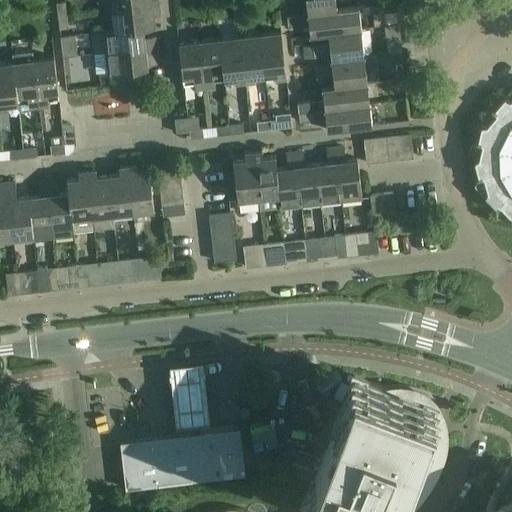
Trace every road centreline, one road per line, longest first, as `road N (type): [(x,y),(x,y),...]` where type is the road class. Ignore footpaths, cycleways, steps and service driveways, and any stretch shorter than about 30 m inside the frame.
road 1 (tertiary): [(66,344),(299,318),(362,321),(503,354)]
road 2 (residential): [(205,287),(466,253)]
road 3 (residential): [(171,147),(430,122)]
road 4 (residential): [(0,311),(205,287)]
road 5 (residential): [(0,169),(171,147)]
road 6 (residential): [(86,511),(66,344)]
road 7 (residential): [(171,147),(164,0)]
road 8 (residential): [(466,253),(430,122)]
